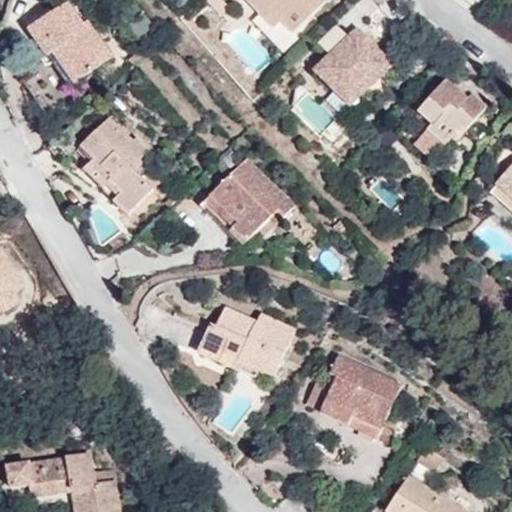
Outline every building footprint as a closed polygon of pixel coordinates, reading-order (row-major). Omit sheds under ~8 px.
[(229,0),(256,31),(265,23),(272,31),(278,36),(318,1),(316,0),(229,0)] [(94,58),(65,21),(60,25),(43,2),(5,29),(29,60),(41,51),(63,83),(94,58)] [(398,71),(344,22),(319,50),(331,61),(311,84),(353,121),(398,71)] [(265,23),(256,31),(263,38),(272,31),(265,23)] [(441,118),(455,101),(438,86),(410,116),(427,131),(412,147),(431,166),(454,140),(461,145),(474,130),(460,118),(450,128),(441,118)] [(466,111),(455,101),(441,118),(450,128),(460,118),(466,111)] [(70,143),(55,126),(32,149),(46,165),(62,151),(76,165),(70,172),(100,200),(94,208),(109,221),(144,185),(122,164),(132,154),(120,141),(114,146),(91,122),(70,143)] [(278,210),(230,163),(192,200),(218,225),(212,231),(220,238),(214,242),(222,251),(252,222),(260,228),(278,210)] [(511,176),(501,166),(488,179),(505,196),(489,213),(511,234),(511,233),(511,176)] [(505,196),(488,179),(472,198),(489,213),(505,196)] [(0,247),(0,316),(36,289),(2,246),(0,247)] [(275,377),(296,331),(261,315),(257,323),(226,308),(214,333),(210,331),(200,354),(241,373),(245,364),(275,377)] [(383,426),(402,385),(338,357),(331,373),(338,376),(321,413),(378,438),(383,426)] [(394,431),(383,426),(378,438),(389,443),(394,431)] [(81,484),(76,455),(0,465),(0,507),(14,505),(15,511),(29,511),(43,510),(43,511),(102,511),(98,483),(81,484)] [(465,511),(409,477),(387,511),(465,511)]
